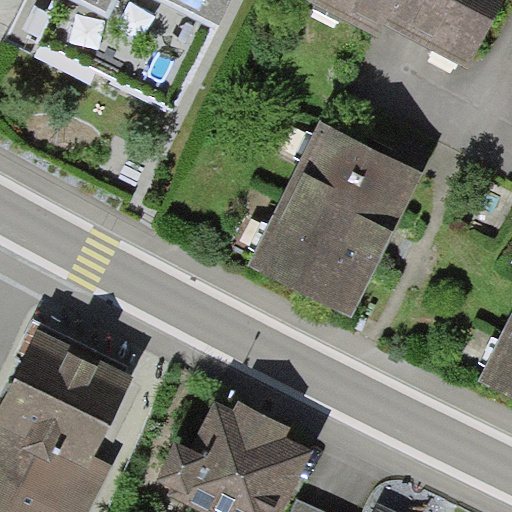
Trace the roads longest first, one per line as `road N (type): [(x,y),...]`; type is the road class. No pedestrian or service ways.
road 1 (residential): [(53,233),(511,461)]
road 2 (residential): [(53,233),(0,347)]
